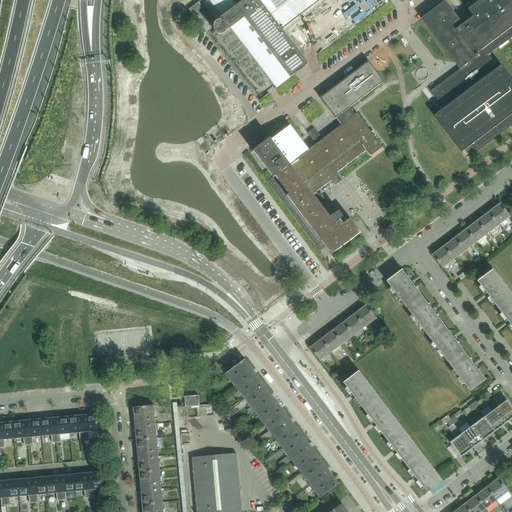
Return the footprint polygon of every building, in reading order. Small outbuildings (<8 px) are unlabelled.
[(279,86),(308,64),(269,12),(284,0),(212,0),(224,15),(216,21),(215,22),(215,23),(214,23),(214,24),(213,25),(213,26),(213,27),(213,29),(214,29),(214,30),(215,31),(215,32),(216,33),(217,33),(218,34),(219,34),(220,34),(221,34),(222,34),(223,34),(224,33),(225,33),(230,29),(271,83),(274,81),(279,86)] [(451,126),(466,146),(511,112),(511,85),(489,55),(511,37),(511,0),(480,0),(468,10),(473,17),(463,24),(445,0),(421,18),(460,69),(471,61),(486,81),(440,116),(448,127),(451,126)] [(202,8),(197,2),(188,9),(193,15),(202,8)] [(384,81),(369,60),(320,97),(336,118),(337,118),(342,125),(323,139),(315,128),(309,132),(317,143),(309,149),(291,125),(273,139),(271,138),(254,151),(273,177),(267,181),(321,252),(326,248),(331,255),(361,232),(350,218),(343,223),(340,219),(343,216),(339,210),(326,216),(311,196),(322,187),(331,180),(330,178),(366,149),(371,156),(383,147),(357,113),(351,117),(346,110),(384,81)] [(500,203),(488,212),(499,225),(510,217),(500,203)] [(488,234),(499,225),(488,212),(477,221),(488,234)] [(476,242),(488,234),(477,221),(466,229),(476,242)] [(465,251),(476,242),(466,229),(455,237),(465,251)] [(454,259),(465,251),(455,237),(444,246),(454,259)] [(443,268),(454,259),(444,246),(433,255),(443,268)] [(511,295),(492,269),(477,281),(486,293),(498,308),(511,297),(511,295)] [(386,281),(407,309),(423,297),(402,270),(386,281)] [(407,309),(428,337),(444,325),(423,297),(407,309)] [(511,297),(498,308),(511,326),(511,297)] [(366,305),(354,314),(364,327),(376,318),(366,305)] [(353,335),(364,327),(354,314),(343,322),(353,335)] [(342,344),(353,335),(343,322),(332,331),(342,344)] [(428,337),(449,364),(464,352),(444,325),(428,337)] [(331,352),(342,344),(332,331),(321,339),(331,352)] [(320,361),(331,352),(321,339),(310,348),(320,361)] [(449,364),(470,392),(485,380),(464,352),(449,364)] [(226,374),(244,399),(263,385),(245,360),(226,374)] [(359,371),(344,383),(364,410),(380,399),(359,371)] [(244,399),(263,424),(282,409),(263,385),(244,399)] [(199,395),(184,396),(186,407),(200,405),(199,395)] [(400,426),(380,399),(364,410),(385,438),(400,426)] [(506,423),(511,418),(511,407),(506,400),(506,401),(495,409),(506,423)] [(134,407),(137,439),(156,438),(153,405),(134,407)] [(185,511),(175,408),(172,408),(181,511),(185,511)] [(301,434),(282,409),(263,424),(282,449),(301,434)] [(484,417),(495,432),(506,423),(495,409),(484,417)] [(98,430),(96,414),(82,416),(84,438),(88,438),(88,431),(98,430)] [(84,438),(82,416),(68,417),(70,433),(79,432),(80,438),(84,438)] [(60,434),(70,433),(68,417),(54,418),(56,440),(61,440),(60,434)] [(473,426),(483,440),(495,432),(484,417),(473,426)] [(56,440),(54,418),(40,419),(42,435),(51,435),(52,441),(56,440)] [(32,436),(42,435),(40,419),(26,421),(28,443),(33,442),(32,436)] [(28,443),(26,421),(12,422),(14,438),(23,437),(24,443),(28,443)] [(4,439),(14,438),(12,422),(0,423),(0,441),(0,445),(5,445),(4,439)] [(406,465),(421,454),(400,426),(385,438),(406,465)] [(461,434),(472,449),(483,440),(473,426),(461,434)] [(282,449),(301,473),(320,459),(301,434),(282,449)] [(450,442),(450,443),(461,457),(472,449),(461,434),(450,443),(450,442)] [(159,470),(156,438),(137,439),(140,472),(159,470)] [(241,511),(236,453),(191,458),(196,511),(241,511)] [(442,481),(421,454),(406,465),(427,493),(442,481)] [(339,483),(320,459),(301,473),(319,498),(339,483)] [(140,472),(143,504),(162,502),(159,470),(140,472)] [(103,488),(102,472),(87,473),(90,497),(94,496),(93,489),(103,488)] [(85,497),(90,497),(87,473),(73,475),(75,491),(84,490),(85,497)] [(65,492),(75,491),(73,475),(59,476),(62,499),(66,499),(65,492)] [(59,476),(45,477),(47,493),(56,493),(57,500),(62,499),(59,476)] [(38,494),(47,493),(45,477),(31,478),(34,502),(38,501),(38,494)] [(31,478),(17,480),(19,496),(29,495),(29,502),(34,502),(31,478)] [(498,479),(487,488),(496,500),(508,492),(498,479)] [(10,497),(19,496),(17,480),(3,481),(6,505),(10,504),(10,497)] [(485,509),(496,500),(487,488),(476,496),(485,509)] [(470,511),(481,511),(485,509),(476,496),(465,504),(470,511)] [(284,497),(280,501),(289,511),(293,511),(296,510),(284,497)] [(163,511),(162,502),(143,504),(143,511),(163,511)] [(300,503),(295,508),(299,511),(304,508),(300,503)]
